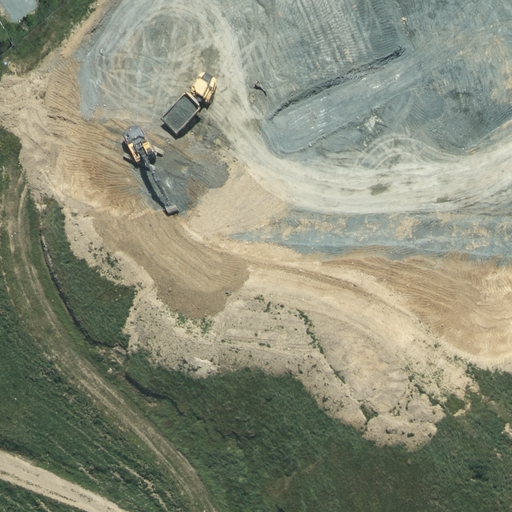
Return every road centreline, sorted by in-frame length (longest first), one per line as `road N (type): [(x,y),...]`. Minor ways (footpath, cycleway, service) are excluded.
road 1 (track): [(220,511),(44,289)]
road 2 (track): [(0,458),(110,511)]
